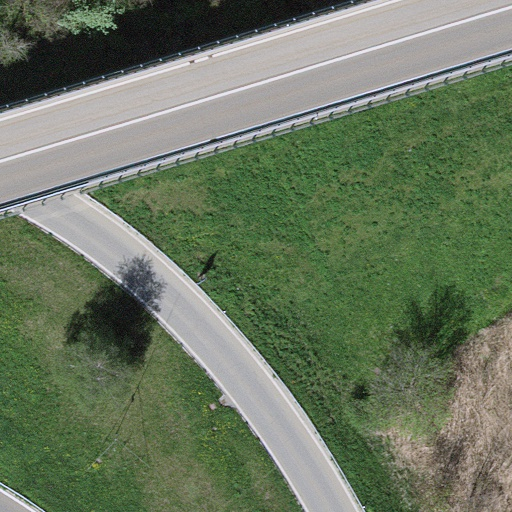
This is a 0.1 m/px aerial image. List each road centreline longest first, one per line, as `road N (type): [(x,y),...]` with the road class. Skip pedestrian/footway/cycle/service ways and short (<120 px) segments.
road 1 (trunk): [(0,160),(511,6)]
road 2 (trunk): [(332,511),(296,451),(189,316),(87,229),(0,178)]
